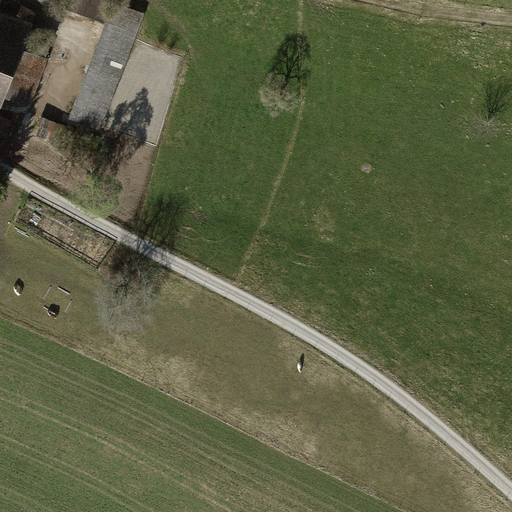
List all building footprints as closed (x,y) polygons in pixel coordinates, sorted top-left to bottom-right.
[(114,0),(71,0),(69,5),(107,19),(114,0)] [(141,14),(117,5),(74,117),(97,126),(141,14)] [(0,94),(1,95),(2,91),(29,101),(45,58),(18,48),(26,27),(0,16),(0,94)] [(12,122),(0,117),(0,144),(2,145),(12,122)] [(64,126),(42,118),(38,127),(60,135),(64,126)]
